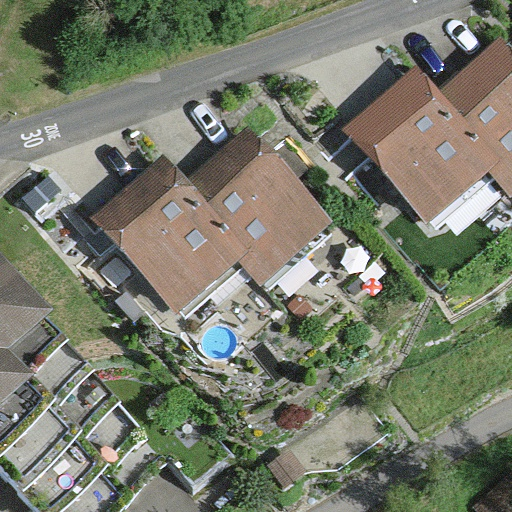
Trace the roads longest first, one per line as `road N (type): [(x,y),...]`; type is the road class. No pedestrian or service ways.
road 1 (unclassified): [(427,0),(0,144)]
road 2 (residential): [(339,511),(511,410)]
